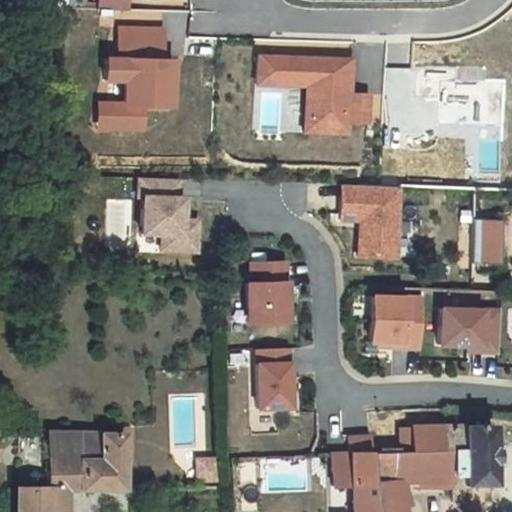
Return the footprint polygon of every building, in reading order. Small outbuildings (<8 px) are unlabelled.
[(176,82),(176,60),(164,60),(164,30),(121,30),(120,60),(112,60),(111,81),(129,82),(128,102),(101,102),(101,128),(144,128),(144,108),(176,109),(176,82)] [(355,60),(261,55),(260,84),(309,86),(306,133),(350,135),(351,122),(369,123),(370,97),(353,96),(355,60)] [(419,94),(442,95),(442,122),(503,123),(503,81),(455,81),(455,67),(419,67),(419,94)] [(344,213),(363,213),(361,253),(396,255),(399,190),(345,188),(344,213)] [(161,212),(162,193),(121,191),(120,211),(125,211),(124,247),(145,248),(145,264),(180,265),(182,234),(165,233),(166,212),(161,212)] [(502,222),(475,221),(474,263),(501,264),(502,222)] [(253,265),(253,284),(248,284),(250,323),(288,321),(286,264),(253,265)] [(423,301),(378,299),(376,343),(421,345),(423,301)] [(494,353),(495,311),(446,309),(445,348),(471,349),(471,352),(494,353)] [(291,350),(258,351),(260,410),(293,409),(291,350)] [(415,452),(451,451),(450,424),(414,425),(414,429),(415,452)] [(502,487),(502,464),(506,464),(505,449),(502,449),(501,427),(469,428),(470,451),(470,479),(470,488),(502,487)] [(415,452),(414,429),(402,429),(402,453),(415,452)] [(73,511),(75,488),(122,489),(123,436),(50,436),(49,487),(24,487),(23,511),(73,511)] [(350,454),(374,454),(374,436),(350,437),(350,454)] [(350,454),(333,455),(334,487),(352,486),(353,511),(409,511),(409,489),(457,488),(457,479),(470,479),(470,451),(451,451),(415,452),(402,453),(397,453),(398,480),(379,481),(378,453),(374,454),(350,454)] [(398,480),(397,453),(378,453),(379,481),(398,480)] [(194,458),(195,478),(216,479),(215,458),(194,458)]
